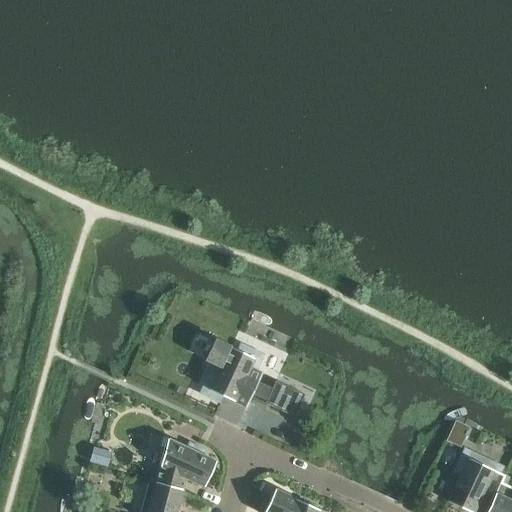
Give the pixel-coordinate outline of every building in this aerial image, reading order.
[(210,370),(203,386),(209,389),(209,390),(245,407),(253,391),(267,398),(265,403),(294,417),(304,394),(275,381),(271,389),(257,382),(261,374),(256,371),(263,355),(240,344),(237,351),(214,340),(205,360),(220,367),(217,373),(210,370)] [(468,431),(467,431),(468,428),(455,422),(447,440),(460,446),(465,434),(466,435),(468,431)] [(155,483),(182,490),(185,479),(204,487),(216,462),(202,456),(205,450),(189,443),(186,448),(167,439),(155,483)] [(468,511),(486,511),(504,476),(500,474),(503,467),(479,456),(476,463),(467,458),(467,460),(460,457),(453,473),(459,476),(447,502),(468,511)] [(511,511),(511,479),(504,476),(486,511),(511,511)] [(147,511),(176,511),(182,490),(155,483),(147,511)] [(318,511),(319,510),(274,490),(264,511),(318,511)]
